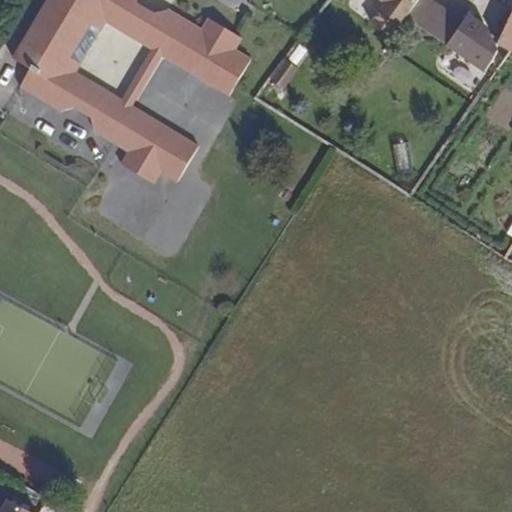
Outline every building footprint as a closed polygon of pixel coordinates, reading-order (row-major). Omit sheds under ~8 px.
[(78,74),(107,27),(122,35),(139,7),(138,0),(49,0),(15,61),(33,71),(23,89),(62,113),(79,109),(94,84),(78,74)] [(371,0),(384,9),(370,30),(394,45),(404,29),(417,9),(422,0),(371,0)] [(139,7),(122,35),(138,45),(155,16),(139,7)] [(456,32),(417,9),(404,29),(486,82),(497,62),(494,53),(487,37),(460,24),(456,32)] [(204,33),(169,13),(155,16),(138,45),(154,54),(164,60),(215,90),(221,79),(239,90),(242,85),(256,63),(239,54),(245,40),(238,36),(211,20),(204,33)] [(511,17),(494,53),(511,64),(511,17)] [(296,70),(311,48),(296,40),(281,60),(296,70)] [(137,110),(164,60),(154,54),(125,103),(137,110)] [(233,101),(239,90),(221,79),(215,90),(233,101)] [(107,92),(94,84),(79,109),(92,117),(107,92)] [(125,103),(107,92),(92,117),(95,134),(132,156),(124,168),(159,189),(166,177),(181,186),(203,149),(137,110),(125,103)]
